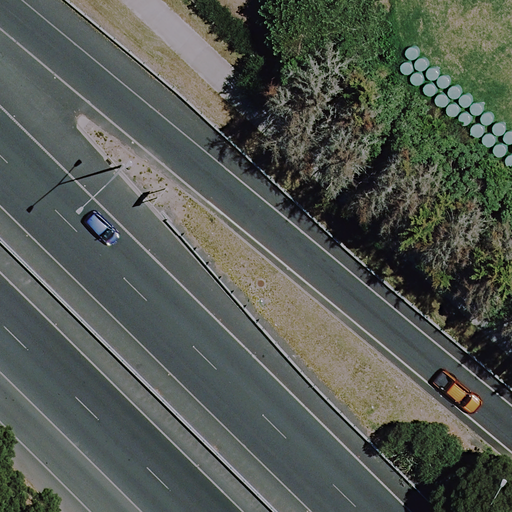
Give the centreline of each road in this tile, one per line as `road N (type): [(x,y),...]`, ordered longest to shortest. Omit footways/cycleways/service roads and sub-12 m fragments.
road 1 (motorway): [(11,0),(511,414)]
road 2 (motorway): [(0,157),(356,511)]
road 3 (motorway): [(190,511),(0,321)]
road 4 (motorway): [(112,511),(0,400)]
